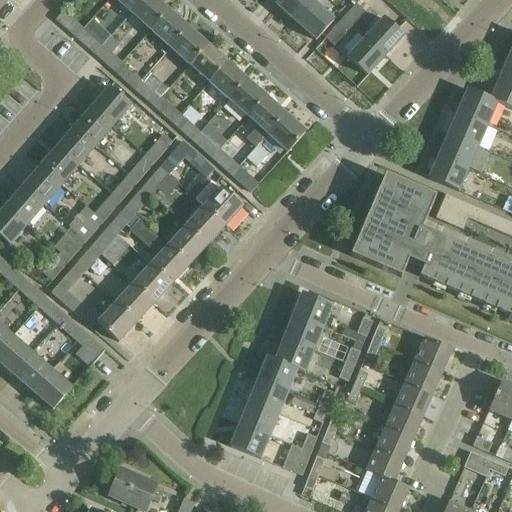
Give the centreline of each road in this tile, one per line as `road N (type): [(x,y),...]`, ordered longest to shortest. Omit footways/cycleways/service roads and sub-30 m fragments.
road 1 (residential): [(511,365),(264,257)]
road 2 (residential): [(363,144),(204,0)]
road 3 (residential): [(0,154),(60,82),(12,39),(48,0)]
road 4 (unclassified): [(128,404),(264,257)]
road 5 (unclassified): [(363,144),(496,0)]
road 6 (residential): [(281,511),(193,470),(128,404)]
road 7 (residential): [(472,358),(421,477),(441,485),(430,511)]
road 8 (unclassified): [(264,257),(363,144)]
